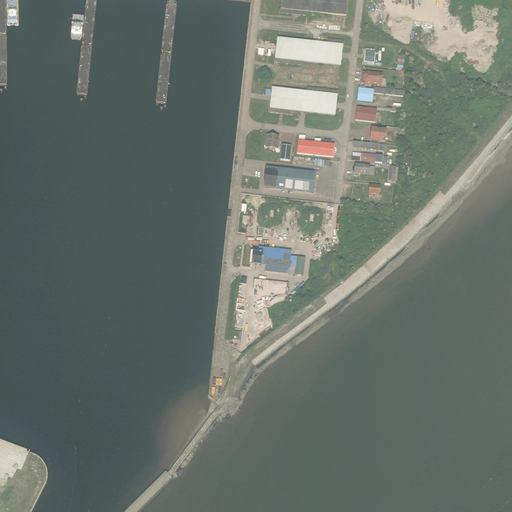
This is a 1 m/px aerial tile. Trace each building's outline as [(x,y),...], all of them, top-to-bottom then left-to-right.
[(281,0),(280,14),(305,16),(306,11),(347,15),(348,0),(281,0)] [(342,44),(277,38),(276,48),(275,64),(300,66),(301,62),(340,66),(341,55),(342,44)] [(365,51),(364,62),(375,63),(376,52),(365,51)] [(404,55),(398,54),(396,67),(403,68),(404,55)] [(363,71),(362,83),(381,85),(383,73),(363,71)] [(306,90),(273,87),(272,99),(270,114),(300,117),(300,111),(303,111),(336,114),(337,106),(338,89),(306,86),(306,90)] [(374,89),(374,93),(403,97),(404,90),(374,87),(374,89)] [(374,89),(358,88),(357,100),(373,102),(374,93),(374,89)] [(378,110),(357,108),(357,114),(356,120),(376,122),(378,110)] [(263,115),(263,121),(296,125),(296,119),(263,115)] [(381,128),(372,127),(371,141),(386,142),(388,129),(381,128)] [(268,135),(266,147),(277,148),(278,143),(279,136),(268,135)] [(334,143),(298,140),(297,154),(333,157),(333,153),(334,143)] [(385,145),(354,142),(354,148),(385,151),(385,145)] [(292,146),(282,145),(280,160),(290,161),(292,146)] [(353,156),(352,160),(374,162),(375,155),(362,153),(362,157),(353,156)] [(375,155),(374,162),(382,163),(383,156),(375,155)] [(355,164),(354,173),(369,174),(370,167),(370,165),(364,165),(355,164)] [(264,184),(264,187),(276,188),(276,185),(278,171),(278,168),(266,167),(266,170),(266,171),(265,177),(265,183),(264,184)] [(276,185),(276,188),(313,192),(315,172),(278,168),(278,171),(276,185)] [(375,185),(370,185),(369,193),(379,194),(380,186),(375,185)] [(292,250),(259,246),(258,253),(254,252),(253,264),(267,265),(266,271),(288,274),(288,267),(296,268),(297,257),(291,256),(292,250)] [(305,258),(297,257),(296,268),(295,275),(304,275),(305,258)]
